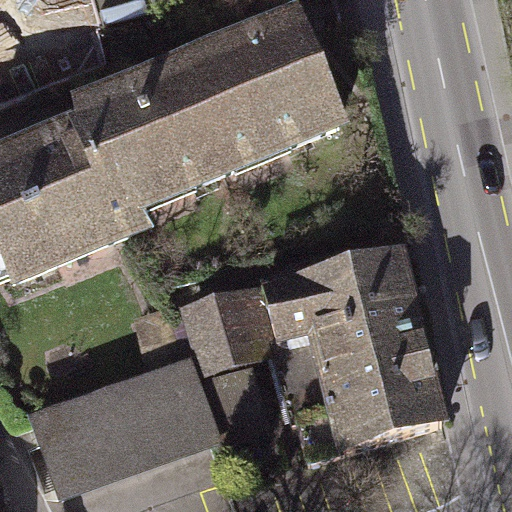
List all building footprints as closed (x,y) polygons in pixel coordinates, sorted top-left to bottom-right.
[(286,28),(58,125),(61,131),(107,243),(131,233),(337,147),(286,28)] [(0,309),(139,252),(131,233),(107,243),(61,131),(0,156),(0,309)] [(397,262),(248,301),(283,433),(316,424),(328,471),(445,440),(397,262)] [(124,328),(138,385),(180,370),(214,458),(215,468),(265,454),(261,438),(283,433),(248,301),(160,324),(158,314),(124,328)] [(138,385),(16,431),(46,511),(68,511),(214,458),(180,370),(138,385)]
